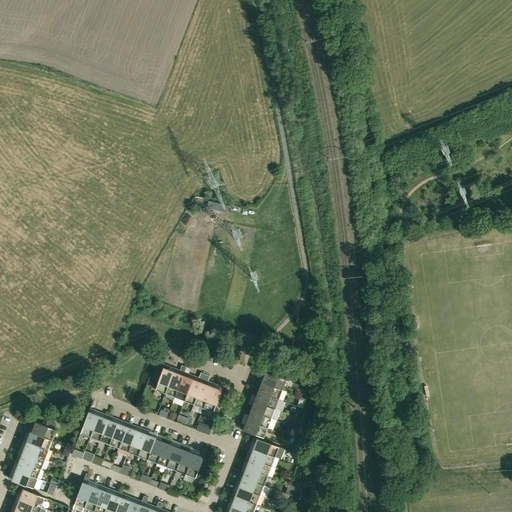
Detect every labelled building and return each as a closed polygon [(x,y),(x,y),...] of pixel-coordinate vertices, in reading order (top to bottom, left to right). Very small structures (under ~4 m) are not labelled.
[(205,207),(215,209),(216,201),(206,199),(205,207)] [(156,389),(165,392),(173,372),(168,370),(170,366),(158,362),(152,378),(159,380),(156,389)] [(174,399),(175,396),(184,400),(192,379),(187,378),(191,369),(186,367),(184,372),(174,399)] [(164,396),(174,399),(184,372),(180,370),(176,380),(172,378),(173,372),(165,392),(166,392),(164,396)] [(263,376),(261,382),(282,389),(286,379),(261,370),(260,375),(263,376)] [(197,381),(192,379),(184,400),(194,404),(205,374),(201,372),(197,381)] [(210,376),(205,374),(194,404),(192,410),(201,413),(204,407),(210,390),(211,387),(206,385),(210,376)] [(256,385),(254,390),(278,399),(282,389),(261,382),(260,386),(256,385)] [(213,411),(223,387),(218,385),(214,394),(209,392),(210,390),(204,407),(213,411)] [(256,395),(254,401),(274,409),(278,399),(254,390),(252,394),(256,395)] [(248,404),(247,409),(271,418),(274,409),(254,401),(252,405),(248,404)] [(90,408),(80,433),(90,436),(98,416),(93,414),(95,410),(90,408)] [(169,412),(161,409),(158,415),(166,419),(169,412)] [(249,414),(247,420),(267,428),(271,418),(247,409),(245,413),(249,414)] [(175,420),(177,414),(171,412),(168,418),(175,420)] [(90,436),(100,440),(109,416),(105,414),(103,418),(98,416),(90,436)] [(100,440),(109,444),(117,423),(112,421),(114,417),(109,416),(100,440)] [(239,428),(263,437),(267,428),(247,420),(245,424),(241,423),(239,428)] [(31,421),(28,430),(52,440),(56,430),(55,429),(56,425),(47,422),(45,426),(31,421)] [(109,444),(119,447),(128,423),(124,421),(122,425),(117,423),(109,444)] [(119,447),(128,451),(136,431),(131,429),(133,425),(128,423),(119,447)] [(128,451),(138,455),(147,430),(143,429),(141,433),(136,431),(128,451)] [(26,435),(24,440),(48,449),(52,440),(28,430),(27,431),(31,433),(30,437),(26,435)] [(138,455),(148,459),(156,438),(150,436),(152,432),(147,430),(138,455)] [(148,459),(157,462),(167,438),(162,436),(160,440),(156,438),(148,459)] [(285,449),(254,437),(252,442),(256,443),(254,448),(281,459),(285,449)] [(157,462),(166,466),(175,445),(170,443),(171,440),(167,438),(157,462)] [(26,446),(24,451),(45,459),(48,449),(24,440),(22,445),(26,446)] [(166,466),(176,470),(186,445),(181,443),(180,447),(175,445),(166,466)] [(176,470),(186,473),(194,453),(189,451),(190,447),(186,445),(176,470)] [(271,466),(275,457),(281,459),(254,448),(252,453),(248,452),(247,456),(271,466)] [(18,455),(17,459),(41,468),(45,459),(24,451),(22,456),(18,455)] [(199,455),(194,453),(186,473),(196,477),(205,453),(200,451),(199,455)] [(249,462),(247,467),(267,475),(271,466),(247,456),(245,461),(249,462)] [(19,465),(17,470),(37,478),(41,468),(17,459),(15,464),(19,465)] [(110,469),(114,471),(120,473),(122,467),(113,464),(112,466),(111,467),(110,469)] [(132,470),(123,466),(122,467),(120,473),(129,477),(132,470)] [(241,471),(239,475),(264,485),(267,475),(247,467),(245,472),(241,471)] [(9,479),(34,488),(37,478),(17,470),(15,475),(11,474),(9,479)] [(241,481),(240,486),(260,494),(264,485),(239,475),(238,480),(241,481)] [(57,485),(59,480),(52,477),(50,482),(57,485)] [(84,479),(75,503),(73,508),(82,511),(92,486),(88,484),(89,481),(84,479)] [(55,491),(57,485),(51,483),(49,489),(55,491)] [(98,488),(92,486),(82,511),(83,511),(85,507),(94,510),(103,486),(99,485),(98,488)] [(94,510),(97,511),(104,511),(111,494),(107,492),(108,488),(103,486),(94,510)] [(234,490),(232,494),(256,504),(260,494),(240,486),(238,491),(234,490)] [(45,497),(20,488),(19,492),(22,494),(20,499),(41,507),(45,497)] [(104,511),(115,511),(122,494),(118,492),(117,496),(111,494),(104,511)] [(115,511),(126,511),(130,501),(126,499),(127,495),(122,494),(115,511)] [(234,500),(232,505),(248,511),(253,511),(256,504),(232,494),(230,499),(234,500)] [(15,502),(13,507),(25,511),(38,511),(41,507),(20,499),(19,504),(15,502)] [(136,503),(130,501),(126,511),(137,511),(142,501),(137,499),(136,503)] [(146,503),(142,501),(137,511),(148,511),(150,508),(145,507),(146,503)]
